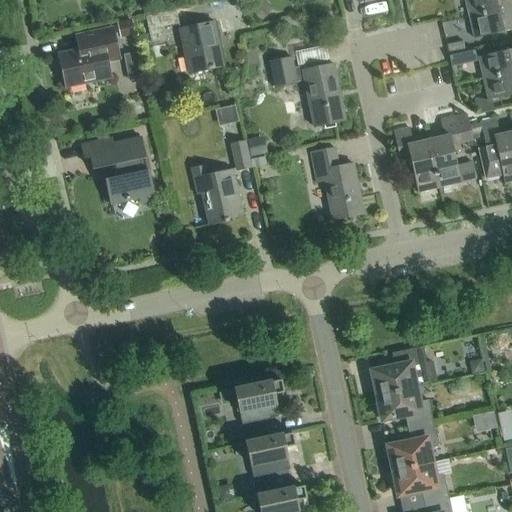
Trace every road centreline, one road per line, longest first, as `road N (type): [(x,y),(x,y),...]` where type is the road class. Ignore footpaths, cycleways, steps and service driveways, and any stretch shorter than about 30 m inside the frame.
road 1 (residential): [(76,319),(310,280)]
road 2 (residential): [(356,511),(310,280)]
road 3 (residential): [(76,319),(59,254),(20,202),(0,113)]
road 4 (residential): [(310,280),(511,234)]
